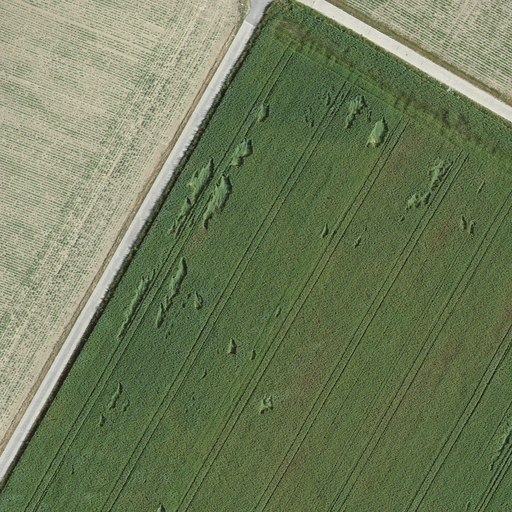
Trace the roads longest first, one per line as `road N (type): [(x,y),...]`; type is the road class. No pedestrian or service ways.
road 1 (track): [(0,467),(260,0)]
road 2 (track): [(511,117),(306,0)]
